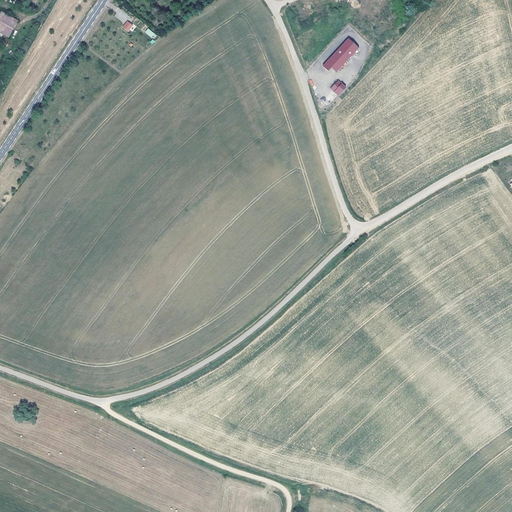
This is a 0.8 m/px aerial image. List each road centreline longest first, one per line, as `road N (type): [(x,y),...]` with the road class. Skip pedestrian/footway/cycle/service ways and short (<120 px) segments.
road 1 (track): [(511,149),(349,239),(255,329),(198,367),(95,403)]
road 2 (track): [(0,369),(278,487),(287,511)]
road 3 (unclassified): [(266,0),(304,81),(345,212),(360,232)]
road 4 (secondary): [(104,0),(0,157)]
